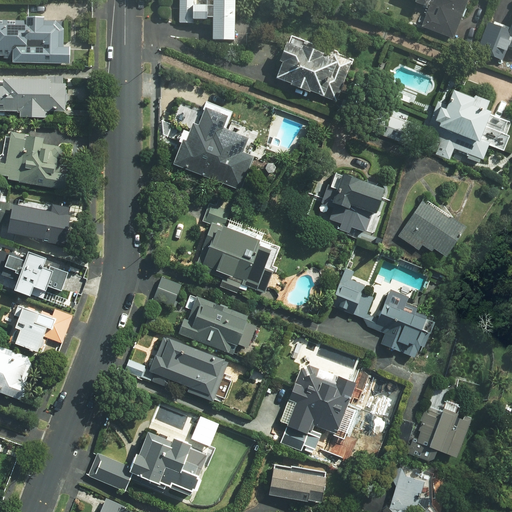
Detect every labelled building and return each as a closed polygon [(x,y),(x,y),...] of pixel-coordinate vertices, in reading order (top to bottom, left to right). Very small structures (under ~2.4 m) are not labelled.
[(207,18),(211,18),(211,41),(234,42),(234,0),(205,0),(206,5),(195,5),(194,0),(178,0),(179,23),(195,23),(195,21),(207,21),(207,18)] [(453,40),(467,0),(412,0),(412,3),(427,9),(420,27),(453,40)] [(26,22),(0,22),(0,54),(13,55),(13,61),(72,61),(72,45),(64,47),(64,16),(26,15),(26,22)] [(511,52),(511,16),(508,28),(486,20),(475,53),(504,63),(508,51),(511,52)] [(355,57),(291,35),(273,79),(336,105),(355,57)] [(5,80),(5,86),(0,86),(0,106),(18,107),(18,115),(48,115),(48,109),(67,109),(68,74),(37,73),(37,81),(5,80)] [(182,97),(165,91),(158,108),(176,114),(182,97)] [(448,161),(457,137),(477,144),(472,157),(483,161),(488,146),(505,152),(510,136),(507,134),(511,122),(485,113),(489,102),(473,96),(471,102),(452,94),(447,112),(438,109),(433,122),(438,123),(436,129),(442,131),(433,156),(448,161)] [(181,143),(173,166),(239,192),(254,160),(241,153),(246,142),(211,125),(209,131),(193,125),(185,145),(181,143)] [(74,143),(9,130),(0,178),(65,191),(74,143)] [(383,190),(332,174),(327,189),(335,192),(331,205),(350,211),(351,209),(375,216),(383,190)] [(0,219),(7,221),(11,202),(12,199),(2,196),(3,191),(0,189),(0,219)] [(446,258),(464,228),(420,200),(397,239),(418,251),(421,247),(432,253),(434,251),(446,258)] [(51,210),(11,202),(7,221),(6,230),(66,241),(73,205),(53,202),(51,210)] [(245,281),(259,286),(264,273),(270,275),(280,246),(261,239),(263,234),(228,221),(225,229),(212,225),(196,266),(244,284),(245,281)] [(1,249),(0,251),(0,268),(21,276),(18,286),(43,295),(47,283),(63,289),(70,270),(46,261),(48,256),(28,249),(25,258),(1,249)] [(435,317),(408,306),(411,298),(381,286),(377,297),(363,292),(366,282),(343,272),(329,307),(387,329),(380,347),(395,353),(392,361),(412,368),(424,335),(428,336),(435,317)] [(182,284),(161,277),(154,299),(175,306),(182,284)] [(238,344),(248,347),(255,328),(245,324),(248,317),(198,299),(190,321),(183,318),(178,333),(234,354),(238,344)] [(20,327),(15,342),(41,350),(45,337),(60,342),(70,313),(57,309),(54,316),(18,304),(15,313),(19,315),(15,325),(20,327)] [(227,362),(159,337),(147,366),(127,359),(123,371),(167,388),(168,385),(213,402),(227,362)] [(0,348),(0,389),(21,397),(27,380),(23,379),(30,360),(0,348)] [(346,412),(348,408),(352,398),(359,401),(363,391),(302,364),(276,421),(286,425),(278,442),(300,452),(302,447),(315,453),(325,430),(343,437),(353,415),(346,412)] [(428,407),(416,441),(455,457),(470,421),(456,416),(461,405),(444,398),(439,411),(428,407)] [(220,427),(201,418),(188,446),(171,438),(169,444),(144,432),(127,467),(96,452),(85,474),(123,493),(132,475),(193,505),(207,478),(197,473),(220,427)] [(382,481),(393,484),(386,511),(414,511),(426,465),(388,456),(382,481)] [(324,474),(272,466),(267,495),(319,504),(324,474)] [(127,511),(103,502),(99,511),(127,511)]
